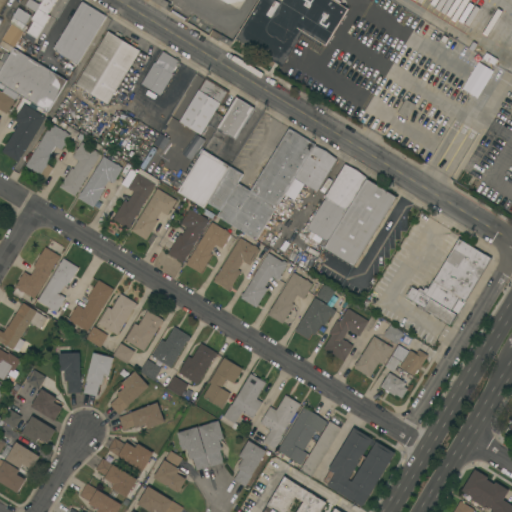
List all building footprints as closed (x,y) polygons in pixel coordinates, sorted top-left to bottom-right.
[(35,12),(25,5),(28,0),(32,0),(40,5),(35,12)] [(43,0),(56,0),(47,14),(50,16),(36,38),(27,33),(34,21),(31,19),(35,12),(40,5),(42,2),(43,0)] [(244,0),(238,10),(221,0),(244,0)] [(325,46),(323,44),(321,46),(302,34),(283,67),(236,38),(258,0),(280,0),(282,1),(282,0),(339,0),(341,1),(340,4),(348,9),(325,46)] [(82,2),(106,16),(75,67),(69,63),(70,60),(56,52),(55,47),(82,2)] [(25,25),(27,26),(14,48),(10,53),(0,46),(0,41),(11,24),(9,23),(18,8),(31,15),(25,25)] [(0,20),(1,21),(0,22),(0,60),(6,52),(10,54),(0,70),(0,20)] [(108,104),(76,84),(108,31),(140,51),(108,104)] [(14,48),(67,81),(49,112),(0,83),(0,70),(10,54),(14,48)] [(160,95),(141,84),(154,63),(156,63),(163,51),(179,61),(176,66),(177,67),(174,71),(174,70),(172,73),(173,74),(160,95)] [(206,77),(230,92),(222,104),(220,103),(201,135),(179,122),(206,77)] [(0,90),(2,92),(5,87),(18,94),(10,108),(12,110),(10,114),(7,112),(6,114),(0,109),(0,90)] [(217,128),(236,97),(254,108),(235,140),(217,128)] [(2,152),(19,123),(14,120),(24,104),(45,117),(18,162),(2,152)] [(64,131),(64,130),(66,132),(70,135),(66,142),(67,143),(65,146),(64,145),(61,150),(55,146),(50,155),(52,156),(46,165),(47,165),(46,168),(45,167),(40,175),(25,166),(28,162),(27,162),(29,159),(30,159),(51,123),(64,131)] [(256,240),(217,216),(220,211),(207,203),(229,166),(243,174),(238,183),(251,191),(289,128),(315,144),(314,145),(284,195),(275,209),(256,240)] [(79,189),(80,190),(78,192),(77,192),(75,196),(60,187),(65,179),(64,179),(66,176),(66,177),(72,168),(74,169),(79,161),(73,157),(75,152),(76,149),(77,150),(82,142),(86,145),(86,144),(89,146),(101,154),(79,189)] [(337,159),(317,192),(308,186),(306,188),(305,187),(296,202),(292,200),(288,205),(292,208),(287,217),(275,209),(284,195),(314,145),(337,159)] [(204,208),(178,192),(203,150),(229,166),(207,203),(204,208)] [(123,168),(116,179),(116,180),(114,184),(108,181),(104,188),(105,188),(94,207),(78,198),(80,195),(79,195),(81,192),(82,192),(103,156),(123,168)] [(307,229),(326,197),(325,196),(345,164),(367,177),(366,178),(327,242),(307,229)] [(124,200),(128,202),(134,191),(121,184),(131,167),(138,171),(137,172),(139,173),(140,172),(142,174),(141,175),(156,183),(131,224),(132,224),(130,227),(129,227),(128,228),(113,219),(124,200)] [(366,178),(397,197),(354,267),(323,248),(327,242),(366,178)] [(157,188),(176,200),(167,215),(161,211),(156,220),(158,221),(146,240),(131,231),(157,188)] [(180,234),(182,235),(187,227),(181,223),(190,208),(191,209),(192,207),(199,211),(197,213),(209,220),(183,262),(168,253),(180,234)] [(224,230),(224,229),(227,230),(226,231),(231,234),(226,241),(227,241),(225,244),(224,244),(221,249),(215,245),(210,253),(212,255),(207,263),(207,264),(206,266),(205,266),(201,273),(186,264),(188,260),(187,260),(189,258),(190,258),(212,222),(224,230)] [(250,265),(243,261),(238,270),(241,272),(229,291),(213,282),(215,279),(214,278),(216,275),(217,275),(240,238),(253,246),(254,245),(257,247),(257,248),(259,249),(250,265)] [(458,315),(456,313),(450,324),(429,312),(428,313),(417,307),(418,304),(406,297),(412,287),(418,290),(419,288),(424,290),(425,287),(428,289),(433,281),(434,281),(459,239),(491,258),(458,315)] [(20,280),(19,279),(21,276),(22,277),(24,272),(31,276),(35,268),(34,267),(39,257),(38,257),(40,254),(41,255),(45,247),(60,256),(58,261),(57,263),(56,263),(35,299),(24,293),(21,299),(13,294),(16,288),(15,287),(20,280)] [(282,262),(283,261),(287,263),(286,264),(287,265),(286,266),(286,267),(282,274),(281,274),(280,275),(282,276),(280,280),(278,279),(277,280),(271,276),(265,287),(268,289),(256,308),(241,298),(242,296),(241,296),(242,293),(243,294),(268,253),(282,262)] [(60,265),(59,264),(60,262),(61,262),(64,259),(78,268),(74,275),(74,276),(73,278),(72,277),(67,287),(64,285),(59,294),(66,297),(63,302),(63,303),(62,305),(61,305),(57,311),(60,313),(55,320),(45,314),(49,308),(38,301),(60,265)] [(306,280),(306,279),(309,281),(308,281),(312,284),(308,292),(309,292),(307,295),(306,294),(303,299),(297,295),(292,303),(294,305),(288,314),(289,314),(288,317),(287,316),(283,324),(268,315),(270,311),(269,310),(271,308),(271,309),(293,272),(306,280)] [(68,320),(73,312),(72,312),(74,309),(75,310),(77,305),(84,309),(89,300),(87,299),(92,290),(91,290),(93,287),(94,287),(98,280),(113,289),(87,332),(68,320)] [(316,296),(324,284),(335,290),(328,303),(316,296)] [(98,323),(108,307),(112,309),(121,294),(137,303),(136,304),(137,305),(135,309),(134,308),(117,335),(98,323)] [(333,317),(330,316),(324,326),(321,324),(314,335),(312,334),(308,339),(295,331),(315,298),(336,311),(333,317)] [(0,330),(3,332),(7,326),(8,327),(23,302),(37,311),(36,312),(47,318),(40,329),(29,323),(20,339),(25,341),(18,353),(0,342),(0,330)] [(369,321),(359,336),(348,330),(343,339),(353,346),(344,361),(323,348),(331,335),(329,333),(337,320),(339,322),(348,308),(369,321)] [(135,323),(138,325),(147,310),(163,320),(163,321),(164,321),(161,326),(160,325),(144,351),(125,340),(135,323)] [(383,336),(390,324),(404,333),(397,344),(383,336)] [(108,335),(100,347),(86,339),(93,326),(108,335)] [(151,356),(161,340),(165,342),(174,327),(190,336),(189,337),(191,338),(188,342),(187,341),(171,368),(151,356)] [(382,364),(379,362),(370,377),(354,367),(355,366),(354,366),(356,362),(357,363),(374,336),(393,348),(382,364)] [(113,355),(120,343),(135,352),(127,364),(113,355)] [(189,356),(192,358),(202,343),(217,353),(216,354),(217,354),(215,358),(214,357),(197,384),(178,373),(189,356)] [(421,366),(422,366),(420,369),(419,368),(414,375),(400,367),(403,362),(400,360),(394,371),(385,366),(398,345),(399,345),(400,344),(408,349),(407,351),(409,352),(410,350),(416,354),(419,350),(428,355),(421,366)] [(0,349),(8,354),(9,353),(21,360),(13,372),(11,370),(4,382),(0,379),(0,349)] [(68,393),(68,381),(65,381),(65,371),(60,371),(59,353),(80,352),(81,393),(68,393)] [(93,353),(114,358),(109,376),(104,374),(102,385),(99,384),(96,396),(83,393),(93,353)] [(242,369),(234,384),(227,380),(222,388),(231,394),(222,408),(203,397),(211,383),(209,382),(224,358),(242,369)] [(161,368),(154,380),(139,371),(147,359),(161,368)] [(34,370),(46,377),(39,389),(26,382),(34,370)] [(110,404),(119,396),(117,394),(125,387),(122,383),(135,371),(149,387),(119,414),(110,404)] [(406,383),(404,386),(408,389),(402,398),(396,395),(395,396),(380,387),(389,372),(406,383)] [(260,379),(261,379),(266,382),(265,382),(266,383),(257,399),(263,402),(253,418),(242,412),(235,423),(241,427),(238,432),(220,420),(223,416),(224,416),(231,404),(231,405),(250,374),(260,379)] [(188,385),(181,397),(166,388),(174,376),(188,385)] [(15,397),(30,405),(38,389),(23,381),(15,397)] [(42,389),(56,398),(54,402),(63,408),(55,421),(31,406),(42,389)] [(301,404),(282,436),(283,436),(275,449),(263,442),(270,430),(260,423),(270,406),(276,410),(285,395),(301,404)] [(158,402),(165,422),(148,429),(146,424),(136,428),(135,426),(123,430),(119,417),(158,402)] [(327,422),(320,433),(316,430),(303,451),(307,453),(300,465),(277,450),(304,407),(327,422)] [(10,409),(22,417),(14,429),(2,421),(10,409)] [(56,430),(48,444),(39,438),(36,442),(22,433),(32,416),(56,430)] [(342,427),(311,477),(300,470),(330,420),(342,427)] [(219,421),(224,438),(219,440),(222,450),(220,451),(224,463),(210,467),(199,427),(219,421)] [(209,467),(197,471),(193,458),(190,459),(187,449),(182,450),(177,433),(197,427),(209,467)] [(361,507),(328,486),(329,484),(324,481),(330,471),(328,470),(354,428),(373,439),(363,455),(362,454),(358,461),(360,461),(349,479),(352,481),(377,442),(395,453),(361,507)] [(115,438),(125,444),(127,442),(136,448),(138,444),(154,453),(143,471),(108,449),(115,438)] [(245,487),(234,480),(240,470),(238,468),(243,459),(239,456),(249,440),(267,451),(245,487)] [(32,470),(23,465),(21,469),(6,459),(6,458),(1,455),(7,445),(13,448),(16,442),(40,456),(32,470)] [(182,458),(177,467),(180,469),(177,473),(187,479),(178,493),(154,477),(170,451),(182,458)] [(127,498),(111,488),(113,486),(112,485),(112,484),(112,483),(104,478),(106,476),(95,470),(102,458),(138,480),(127,498)] [(0,482),(0,459),(4,462),(5,461),(20,470),(17,475),(26,480),(18,493),(0,482)] [(511,511),(491,511),(493,510),(485,505),(484,507),(471,499),(472,497),(462,490),(475,469),(488,477),(487,480),(494,484),(496,482),(509,490),(504,500),(511,505),(511,511)] [(320,511),(263,511),(267,507),(266,506),(285,477),(326,503),(320,511)] [(122,505),(117,511),(96,511),(98,509),(89,504),(90,501),(80,495),(87,483),(122,505)] [(184,508),(181,511),(158,511),(155,510),(154,511),(149,511),(137,504),(148,486),(184,508)] [(453,511),(460,501),(474,509),(473,511),(474,511),(453,511)]
